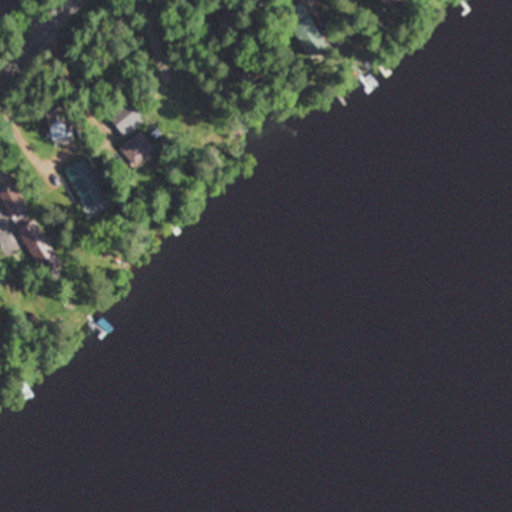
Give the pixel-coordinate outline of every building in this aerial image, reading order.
[(287,11),(295,26),(293,27),(309,59),(328,50),(304,3),(287,11)] [(222,28),(239,23),(235,10),(218,16),(222,28)] [(125,138),(144,122),(126,100),(107,115),(125,138)] [(70,136),(70,109),(50,109),(51,137),(70,136)] [(133,166),(154,151),(141,132),(120,147),(133,166)] [(66,169),(85,211),(107,202),(88,159),(66,169)] [(15,228),(37,269),(55,259),(32,219),(15,228)]
